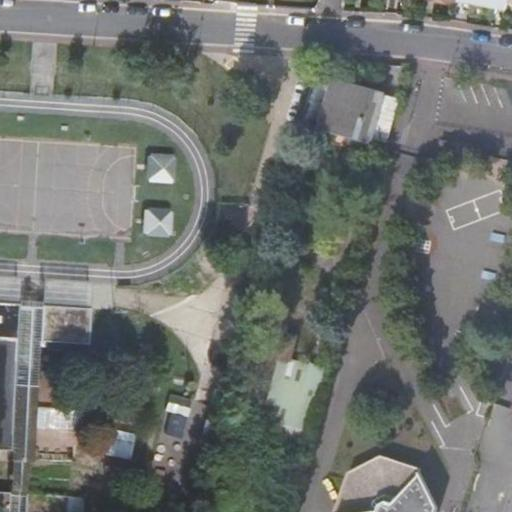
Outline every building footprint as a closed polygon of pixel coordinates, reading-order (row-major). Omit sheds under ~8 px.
[(319,80),(314,78),(302,124),(307,125),(319,80)] [(319,80),(307,125),(322,130),(324,123),(344,129),(339,145),(370,154),(386,96),(334,81),(333,84),(319,80)] [(173,154),(145,153),(145,185),(174,186),(173,154)] [(170,212),(143,212),(144,240),(170,239),(170,212)] [(0,281),(0,305),(16,306),(18,282),(0,281)] [(41,307),(88,310),(89,286),(42,283),(41,307)] [(10,387),(35,388),(38,343),(86,345),(88,310),(41,307),(16,306),(0,305),(0,449),(7,450),(10,387)] [(26,498),(26,495),(28,463),(31,463),(35,388),(10,387),(7,450),(11,451),(10,462),(13,462),(11,494),(11,497),(26,498)] [(383,454),(355,468),(341,511),(353,511),(352,509),(360,486),(365,483),(367,477),(379,470),(386,472),(390,469),(415,477),(417,482),(424,471),(425,467),(383,454)] [(440,511),(441,509),(442,506),(424,471),(417,482),(415,477),(390,469),(386,472),(379,470),(367,477),(365,483),(360,486),(352,509),(353,511),(440,511)] [(67,511),(68,497),(26,495),(26,498),(11,497),(11,494),(0,493),(0,511),(67,511)]
